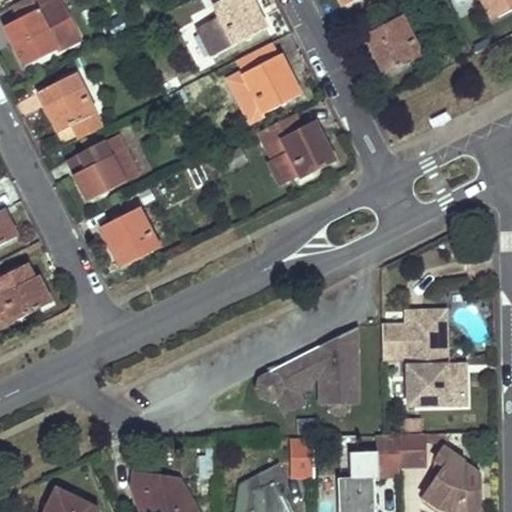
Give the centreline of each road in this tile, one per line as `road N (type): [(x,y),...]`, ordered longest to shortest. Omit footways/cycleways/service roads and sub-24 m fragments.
road 1 (residential): [(0,112),(120,342)]
road 2 (residential): [(390,185),(299,0)]
road 3 (residential): [(120,342),(271,266)]
road 4 (residential): [(271,266),(333,259),(408,222)]
road 5 (residential): [(390,185),(316,221),(271,266)]
road 6 (residential): [(0,399),(120,342)]
